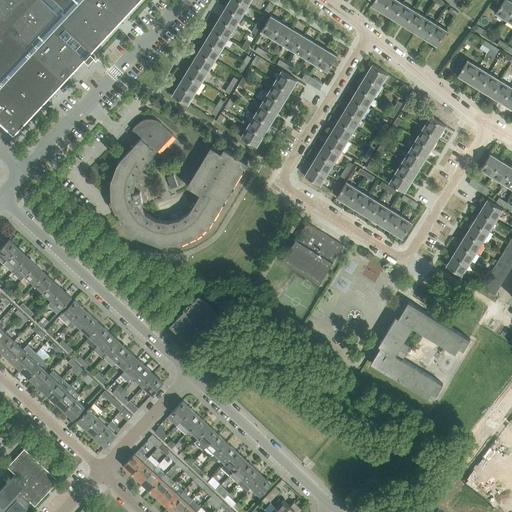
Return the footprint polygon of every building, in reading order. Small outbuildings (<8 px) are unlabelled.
[(0,0),(0,71),(51,17),(51,11),(38,0),(0,0)] [(140,0),(86,0),(72,15),(73,33),(83,42),(82,43),(92,52),(140,0)] [(242,16),(249,5),(240,0),(229,0),(226,6),(242,16)] [(382,12),(389,0),(374,0),(371,5),(382,12)] [(393,19),(403,3),(398,0),(389,0),(382,12),(393,19)] [(455,0),(452,4),(459,9),(462,5),(455,0)] [(507,21),(511,12),(511,1),(510,0),(504,0),(496,14),(507,21)] [(269,12),(274,5),(270,2),(266,9),(269,12)] [(404,26),(414,9),(403,3),(393,19),(404,26)] [(236,27),(242,16),(226,6),(219,17),(236,27)] [(459,12),(452,7),(449,11),(456,16),(459,12)] [(414,33),(425,16),(414,9),(404,26),(414,33)] [(273,38),(282,22),(271,15),(261,31),(273,38)] [(425,39),(436,23),(425,16),(414,33),(425,39)] [(229,38),(236,27),(219,17),(213,28),(229,38)] [(260,27),(265,19),(261,17),(256,25),(260,27)] [(284,44),(293,28),(282,22),(273,38),(284,44)] [(437,47),(447,30),(436,23),(425,39),(437,47)] [(256,34),(260,27),(256,25),(252,31),(256,34)] [(222,49),(229,38),(213,28),(206,39),(222,49)] [(294,51),(304,35),(293,28),(284,44),(294,51)] [(494,36),(485,31),(483,35),(491,40),(494,36)] [(84,60),(58,35),(53,36),(0,92),(0,122),(14,135),(66,80),(84,60)] [(305,58),(315,42),(304,35),(294,51),(305,58)] [(247,48),(252,41),(247,38),(243,46),(247,48)] [(215,60),(222,49),(206,39),(199,50),(215,60)] [(490,49),(492,44),(485,40),(482,44),(490,49)] [(508,45),(499,40),(497,44),(505,49),(508,45)] [(316,64),(326,48),(315,42),(305,58),(316,64)] [(499,49),(492,44),(490,49),(497,53),(499,49)] [(265,50),(258,46),(255,50),(262,54),(265,50)] [(328,71),(337,55),(326,48),(316,64),(328,71)] [(209,72),(215,60),(199,50),(192,62),(209,72)] [(272,55),(265,50),(262,54),(270,59),(272,55)] [(247,64),(252,57),(248,54),(243,62),(247,64)] [(257,64),(261,57),(257,54),(252,62),(257,64)] [(287,63),(280,59),(277,63),(284,68),(287,63)] [(469,83),(479,66),(468,59),(457,76),(469,83)] [(202,82),(209,72),(192,62),(186,72),(202,82)] [(243,72),(247,64),(243,62),(239,69),(243,72)] [(292,72),(294,68),(287,63),(284,68),(292,72)] [(381,86),(388,74),(371,64),(365,75),(381,86)] [(480,90),(490,73),(479,66),(469,83),(480,90)] [(247,79),(252,71),(247,69),(243,77),(247,79)] [(298,80),(281,70),(274,81),(291,91),(298,80)] [(195,93),(202,82),(186,72),(179,83),(195,93)] [(491,96),(501,80),(490,73),(480,90),(491,96)] [(323,84),(310,75),(306,81),(320,90),(323,84)] [(375,97),(381,86),(365,75),(358,86),(375,97)] [(233,87),(239,78),(234,76),(229,84),(233,87)] [(243,86),(247,79),(243,77),(239,84),(243,86)] [(502,103),(511,86),(501,80),(491,96),(502,103)] [(291,91),(274,81),(268,92),(284,102),(291,91)] [(188,105),(195,93),(179,83),(172,95),(188,105)] [(230,93),(233,87),(229,84),(225,91),(230,93)] [(368,107),(375,97),(358,86),(351,97),(368,107)] [(406,96),(411,88),(407,86),(402,93),(406,96)] [(511,109),(511,86),(502,103),(511,109)] [(234,101),(238,94),(234,91),(230,99),(234,101)] [(284,102),(268,92),(261,103),(278,113),(284,102)] [(362,118),(368,107),(351,97),(345,108),(362,118)] [(220,108),(225,101),(221,98),(216,106),(220,108)] [(230,108),(234,101),(230,99),(225,106),(230,108)] [(398,110),(403,102),(398,100),(393,108),(398,110)] [(406,111),(411,103),(407,101),(402,109),(406,111)] [(278,113),(261,103),(254,114),(271,124),(278,113)] [(216,115),(220,108),(216,106),(212,113),(216,115)] [(362,118),(345,108),(338,119),(355,129),(362,118)] [(394,117),(398,110),(393,108),(389,115),(394,117)] [(220,124),(225,116),(221,113),(216,121),(220,124)] [(271,124),(254,114),(248,125),(264,135),(271,124)] [(397,126),(402,118),(398,116),(393,124),(397,126)] [(446,126),(429,116),(422,127),(439,137),(446,126)] [(208,228),(212,222),(211,221),(210,220),(212,216),(214,218),(223,204),(220,203),(222,199),(224,200),(225,200),(231,190),(231,189),(229,188),(231,184),(234,186),(242,172),(241,171),(240,170),(242,166),(244,168),(248,162),(224,148),(221,153),(211,146),(187,186),(200,194),(190,211),(180,218),(168,221),(156,219),(146,213),(140,204),(138,202),(143,201),(143,202),(148,198),(146,192),(148,184),(152,177),(142,171),(143,169),(147,165),(145,163),(148,160),(149,161),(173,134),(160,122),(157,120),(156,119),(152,118),(151,118),(148,118),(146,118),(143,120),(142,120),(139,123),(132,129),(133,130),(141,137),(134,145),(135,146),(131,149),(131,148),(121,159),(123,161),(121,164),(119,163),(118,163),(112,180),(114,180),(114,185),(112,184),(111,185),(111,200),(110,201),(110,202),(110,203),(111,204),(112,205),(113,205),(116,213),(118,212),(122,220),(124,219),(127,222),(125,223),(124,224),(136,235),(136,234),(137,232),(141,235),(140,236),(140,237),(157,244),(157,243),(157,241),(161,241),(161,243),(161,244),(176,244),(176,243),(176,241),(180,240),(181,242),(181,243),(198,235),(197,235),(196,233),(199,230),(201,232),(206,227),(208,228)] [(348,141),(355,129),(338,119),(331,131),(348,141)] [(385,132),(389,124),(385,122),(380,130),(385,132)] [(393,133),(397,126),(393,124),(389,130),(393,133)] [(264,135),(248,125),(241,136),(258,146),(264,135)] [(439,137),(422,127),(416,138),(433,148),(439,137)] [(381,139),(385,132),(380,130),(376,137),(381,139)] [(348,141),(331,131),(325,141),(341,152),(348,141)] [(384,148),(389,140),(384,138),(380,145),(384,148)] [(433,148),(416,138),(409,149),(426,159),(433,148)] [(335,163),(341,152),(325,141),(318,152),(335,163)] [(371,154),(376,146),(371,144),(367,152),(371,154)] [(380,155),(384,148),(380,145),(376,153),(380,155)] [(426,159),(409,149),(402,159),(419,170),(426,159)] [(328,174),(335,163),(318,152),(311,164),(328,174)] [(367,161),(371,154),(367,152),(363,159),(367,161)] [(492,177),(502,160),(491,153),(480,170),(492,177)] [(419,170),(402,159),(396,170),(413,181),(419,170)] [(371,170),(375,162),(371,160),(366,167),(371,170)] [(503,183),(511,168),(511,166),(502,160),(492,177),(503,183)] [(349,171),(354,163),(350,161),(345,169),(349,171)] [(321,185),(328,174),(311,164),(305,175),(321,185)] [(368,171),(360,167),(358,171),(365,176),(368,171)] [(511,188),(511,168),(503,183),(511,188)] [(345,178),(346,176),(349,171),(345,169),(342,173),(340,176),(345,178)] [(413,181),(396,170),(389,182),(405,192),(413,181)] [(470,177),(488,185),(491,178),(474,170),(470,177)] [(373,180),(375,176),(368,171),(365,176),(373,180)] [(482,192),(486,186),(472,178),(468,184),(482,192)] [(387,189),(390,185),(382,180),(380,185),(387,189)] [(347,204),(358,187),(347,181),(337,197),(347,204)] [(394,193),(397,189),(390,185),(387,189),(394,193)] [(359,211),(369,194),(358,187),(347,204),(359,211)] [(370,218),(380,201),(369,194),(359,211),(370,218)] [(409,203),(411,199),(404,194),(401,198),(409,203)] [(507,201),(498,196),(495,200),(504,206),(507,201)] [(416,207),(418,203),(411,199),(409,203),(416,207)] [(496,221),(503,209),(487,199),(480,210),(496,221)] [(380,224),(391,208),(380,201),(370,218),(380,224)] [(391,231),(401,215),(391,208),(380,224),(391,231)] [(490,231),(496,221),(480,210),(473,221),(490,231)] [(403,238),(413,222),(401,215),(391,231),(403,238)] [(483,242),(490,231),(473,221),(467,232),(483,242)] [(333,261),(343,245),(307,222),(297,239),(296,238),(282,261),(319,284),(333,261)] [(476,253),(483,242),(467,232),(460,243),(476,253)] [(0,259),(4,263),(19,247),(9,238),(5,242),(1,247),(0,248),(0,259)] [(469,264),(476,253),(460,243),(453,254),(469,264)] [(511,260),(511,252),(509,251),(511,246),(511,245),(508,243),(502,254),(506,256),(511,260)] [(13,271),(27,256),(24,253),(25,252),(19,247),(4,263),(13,271)] [(462,275),(469,264),(453,254),(446,265),(462,275)] [(502,262),(506,256),(502,254),(495,265),(499,267),(508,273),(511,268),(502,262)] [(25,275),(36,264),(36,263),(31,258),(30,259),(27,256),(13,271),(21,279),(25,275)] [(511,266),(511,260),(506,256),(502,262),(511,268),(511,266)] [(34,284),(45,273),(42,270),(43,269),(37,263),(37,264),(36,264),(25,275),(34,284)] [(495,273),(499,267),(495,265),(488,276),(492,278),(501,284),(504,279),(495,273)] [(504,279),(508,273),(499,267),(495,273),(504,279)] [(43,292),(54,280),(54,279),(49,274),(48,275),(45,273),(34,284),(43,292)] [(489,284),(492,278),(488,276),(481,287),(494,295),(498,289),(489,284)] [(498,289),(501,284),(492,278),(489,284),(498,289)] [(52,300),(62,289),(59,286),(60,285),(55,280),(54,280),(43,292),(52,300)] [(11,291),(5,286),(2,289),(8,294),(11,291)] [(61,309),(72,297),(71,296),(72,295),(66,290),(65,292),(62,289),(52,300),(61,309)] [(16,296),(11,291),(8,294),(13,299),(16,296)] [(190,344),(219,314),(199,295),(191,303),(189,301),(184,307),(186,309),(170,325),(190,344)] [(72,320),(84,308),(75,299),(59,315),(69,324),(72,320)] [(470,338),(469,338),(409,301),(408,301),(398,317),(396,316),(386,331),(383,329),(381,333),(384,335),(378,345),(381,346),(371,362),(428,397),(434,401),(438,395),(436,394),(443,383),(403,359),(407,352),(406,351),(411,344),(404,340),(413,326),(455,352),(459,346),(463,349),(470,338)] [(29,307),(23,302),(20,306),(26,311),(29,307)] [(34,312),(29,307),(26,311),(31,316),(34,312)] [(81,328),(92,316),(84,308),(72,320),(81,328)] [(90,336),(101,324),(92,316),(81,328),(90,336)] [(46,324),(41,319),(38,322),(43,327),(46,324)] [(99,345),(110,332),(101,324),(90,336),(98,344),(99,345)] [(41,330),(36,325),(33,328),(38,333),(41,330)] [(54,331),(50,327),(46,330),(51,335),(54,331)] [(0,350),(3,353),(14,340),(6,332),(0,338),(0,350)] [(104,357),(119,341),(110,332),(99,345),(98,344),(95,348),(104,357)] [(305,338),(301,335),(298,341),(319,354),(322,348),(318,345),(321,340),(309,332),(305,338)] [(12,361),(23,349),(14,340),(3,353),(12,361)] [(56,350),(59,346),(54,341),(51,345),(56,350)] [(117,361),(128,349),(119,341),(104,357),(113,365),(117,361)] [(72,348),(67,343),(64,347),(69,351),(72,348)] [(20,369),(36,353),(27,344),(23,349),(12,361),(20,369)] [(125,369),(137,357),(128,349),(117,361),(125,369)] [(29,378),(41,365),(45,361),(36,353),(20,369),(29,378)] [(134,378),(146,365),(137,357),(125,369),(134,378)] [(77,362),(72,358),(68,361),(73,366),(77,362)] [(50,373),(41,365),(29,378),(38,386),(50,373)] [(143,386),(155,374),(146,365),(134,378),(143,386)] [(47,394),(59,382),(50,373),(38,386),(47,394)] [(94,379),(89,374),(86,378),(91,382),(94,379)] [(152,394),(163,382),(164,382),(155,374),(143,386),(152,394)] [(107,381),(103,376),(99,380),(104,384),(107,381)] [(59,382),(47,394),(56,402),(67,390),(72,385),(63,377),(62,378),(59,382)] [(67,390),(56,402),(65,411),(76,398),(81,394),(72,385),(67,390)] [(115,399),(105,389),(102,393),(112,402),(115,399)] [(125,397),(120,393),(117,396),(122,401),(125,397)] [(74,419),(85,406),(76,398),(65,411),(74,419)] [(124,407),(115,399),(112,402),(120,410),(121,411),(124,407)] [(177,424),(193,408),(183,399),(171,412),(172,412),(168,416),(177,424)] [(135,412),(139,408),(130,400),(126,404),(135,412)] [(86,430),(100,416),(90,407),(77,421),(86,430)] [(128,420),(132,415),(124,407),(121,411),(120,410),(119,412),(128,420)] [(190,429),(202,416),(193,408),(177,424),(186,433),(190,429)] [(95,438),(108,424),(100,416),(86,430),(95,438)] [(199,437),(211,424),(202,416),(190,429),(199,437)] [(167,435),(165,432),(162,429),(164,426),(161,423),(158,427),(155,431),(163,439),(167,435)] [(118,433),(108,424),(95,438),(105,447),(118,433)] [(207,446),(219,433),(211,424),(199,437),(195,441),(204,449),(207,446)] [(216,454),(228,441),(219,433),(207,446),(216,453),(216,454)] [(162,442),(153,434),(148,438),(158,447),(159,446),(158,446),(162,442)] [(225,462),(237,449),(228,441),(216,454),(216,453),(212,458),(216,461),(220,457),(225,462)] [(171,450),(162,442),(158,446),(159,446),(167,454),(171,450)] [(0,511),(23,511),(29,506),(26,504),(29,501),(30,500),(35,505),(59,480),(55,476),(32,455),(25,448),(8,466),(15,473),(0,488),(0,511)] [(132,474),(148,457),(139,449),(123,465),(132,474)] [(230,475),(246,458),(237,449),(225,462),(221,466),(230,475)] [(180,459),(171,450),(167,454),(176,463),(180,459)] [(188,456),(185,460),(190,464),(193,461),(188,456)] [(157,465),(148,457),(132,474),(141,482),(153,469),(157,465)] [(239,483),(255,466),(246,458),(230,475),(239,483)] [(154,469),(141,482),(150,490),(162,477),(166,473),(157,465),(154,469)] [(252,487),(264,474),(255,466),(239,483),(248,491),(252,487)] [(197,475),(189,467),(185,471),(194,479),(197,475)] [(211,478),(202,469),(199,473),(208,481),(211,478)] [(162,477),(150,490),(159,499),(171,486),(175,482),(166,473),(162,477)] [(273,482),(264,474),(252,487),(261,495),(273,482)] [(206,484),(197,475),(194,479),(203,487),(206,484)] [(211,478),(208,481),(217,489),(220,486),(221,484),(213,476),(211,478)] [(215,492),(206,484),(203,487),(211,495),(212,496),(215,492)] [(180,494),(171,486),(159,499),(168,507),(180,494)] [(229,494),(220,486),(217,489),(226,498),(229,494)] [(271,502),(277,494),(281,491),(275,486),(265,497),(269,500),(271,502)] [(179,511),(193,498),(184,490),(180,494),(168,507),(173,511),(179,511)] [(224,500),(215,492),(212,496),(211,495),(207,500),(216,508),(220,504),(224,500)] [(202,506),(193,498),(179,511),(196,511),(198,510),(202,506)] [(233,508),(224,500),(220,504),(229,511),(233,508)] [(294,501),(290,506),(283,500),(276,507),(281,511),(302,511),(304,510),(294,501)] [(237,502),(234,505),(240,511),(246,511),(247,511),(237,502)] [(95,511),(96,511),(87,503),(82,508),(86,511),(95,511)]
